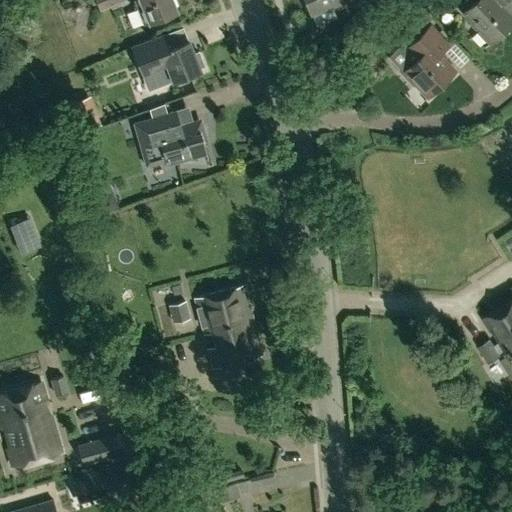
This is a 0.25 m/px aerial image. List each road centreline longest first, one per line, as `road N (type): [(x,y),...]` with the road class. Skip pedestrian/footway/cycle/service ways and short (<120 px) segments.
road 1 (residential): [(337,511),(318,301),(289,131)]
road 2 (residential): [(289,131),(351,117),(443,123),(511,89)]
road 3 (residential): [(289,131),(240,0)]
